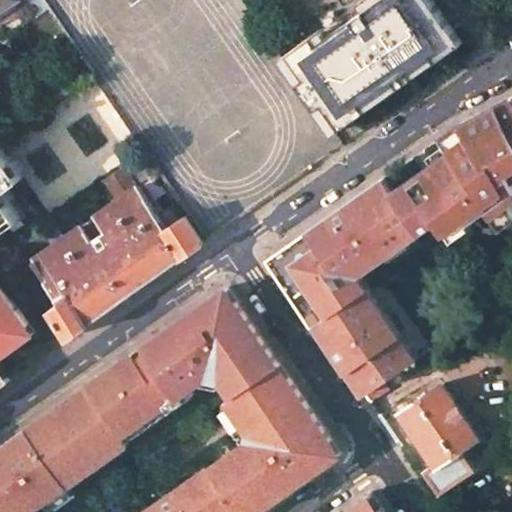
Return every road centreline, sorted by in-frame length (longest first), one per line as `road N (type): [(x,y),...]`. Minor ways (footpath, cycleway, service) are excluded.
road 1 (residential): [(511,57),(236,249)]
road 2 (residential): [(236,249),(0,413)]
road 3 (residential): [(379,457),(236,249)]
